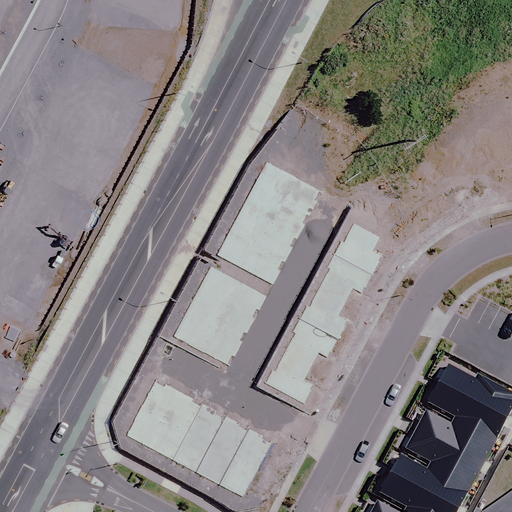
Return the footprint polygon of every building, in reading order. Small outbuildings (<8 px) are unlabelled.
[(511,412),(511,388),(481,372),(479,377),(452,362),(442,380),(510,416),(511,412)] [(442,380),(431,400),(458,414),(456,418),(497,440),(510,416),(442,380)] [(497,440),(456,418),(453,423),(426,408),(417,426),(485,462),(497,440)] [(417,426),(406,446),(433,460),(431,464),(472,486),(485,462),(417,426)] [(472,486),(431,464),(428,469),(401,454),(392,472),(460,508),(472,486)] [(392,472),(381,492),(408,506),(405,510),(406,510),(408,511),(457,511),(460,508),(392,472)] [(511,511),(511,492),(483,511),(511,511)] [(408,511),(406,510),(405,510),(404,511),(398,511),(376,500),(369,511),(408,511)]
